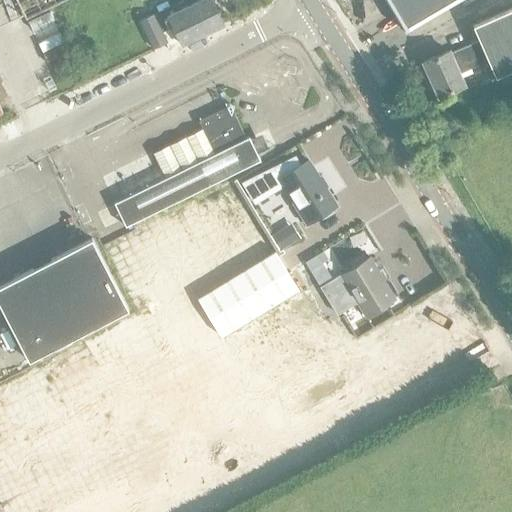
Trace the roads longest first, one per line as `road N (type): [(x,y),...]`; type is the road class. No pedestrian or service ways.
road 1 (unknown): [(507,314),(288,440),(231,450),(120,446),(0,491)]
road 2 (tertiary): [(511,323),(311,3)]
road 3 (unclassified): [(0,157),(311,3)]
